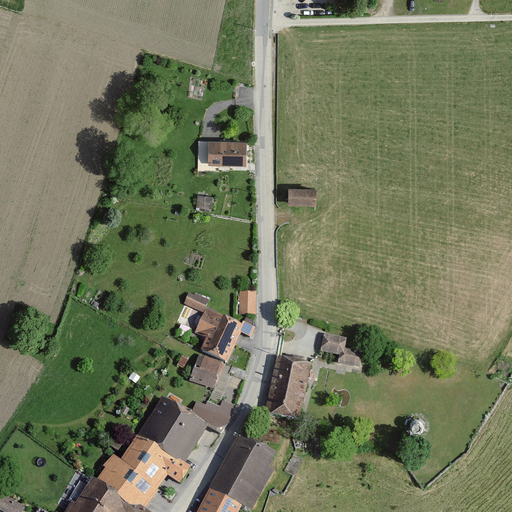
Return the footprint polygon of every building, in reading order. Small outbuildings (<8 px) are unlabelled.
[(256,139),(210,139),(210,164),(256,164),(256,139)] [(319,188),(291,188),(291,204),(319,204),(319,188)] [(198,206),(214,207),(215,194),(199,194),(198,206)] [(255,292),(237,292),(236,316),(255,317),(255,292)] [(211,302),(193,294),(187,307),(205,315),(211,302)] [(253,328),(210,310),(199,336),(210,340),(203,352),(235,365),(253,328)] [(350,342),(331,338),(327,354),(345,358),(343,367),(365,372),(368,359),(347,355),(350,342)] [(193,382),(218,391),(228,364),(203,355),(193,382)] [(318,365),(283,360),(274,417),(309,422),(318,365)] [(234,426),(169,394),(143,437),(190,466),(213,429),(228,436),(234,426)] [(264,511),(291,457),(247,435),(220,489),(264,511)] [(125,464),(115,458),(98,485),(136,509),(133,511),(153,511),(151,511),(176,476),(191,485),(200,473),(190,466),(143,437),(125,464)] [(133,511),(136,509),(98,485),(81,511),(133,511)] [(0,508),(6,511),(23,511),(27,505),(0,491),(0,508)] [(257,511),(219,493),(209,511),(257,511)]
